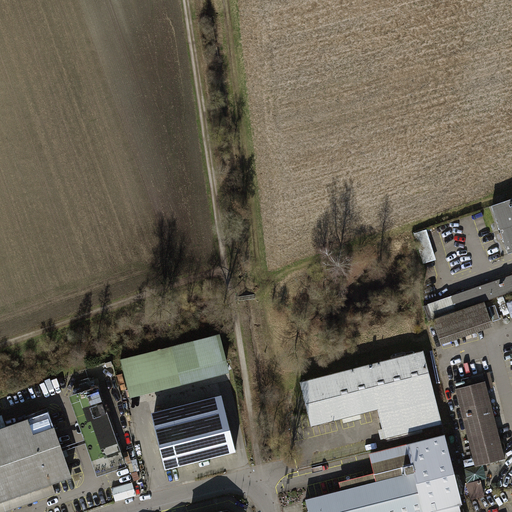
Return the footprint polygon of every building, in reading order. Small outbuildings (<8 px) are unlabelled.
[(506,256),(511,253),(511,200),(490,208),(506,256)] [(511,273),(425,307),(430,321),(482,304),(511,293),(511,273)] [(430,321),(438,346),(490,328),(482,304),(430,321)] [(218,332),(119,356),(128,393),(228,369),(218,332)] [(385,437),(441,422),(423,350),(300,381),(311,425),(377,408),(385,437)] [(67,394),(94,475),(124,465),(97,384),(67,394)] [(453,392),(474,468),(505,460),(484,384),(453,392)] [(164,467),(235,449),(220,392),(149,410),(164,467)] [(0,424),(0,511),(55,494),(50,481),(70,474),(47,409),(0,424)] [(462,501),(446,436),(409,445),(408,443),(370,453),(377,481),(307,499),(310,511),(460,511),(458,502),(462,501)] [(134,482),(114,487),(117,499),(137,494),(134,482)]
